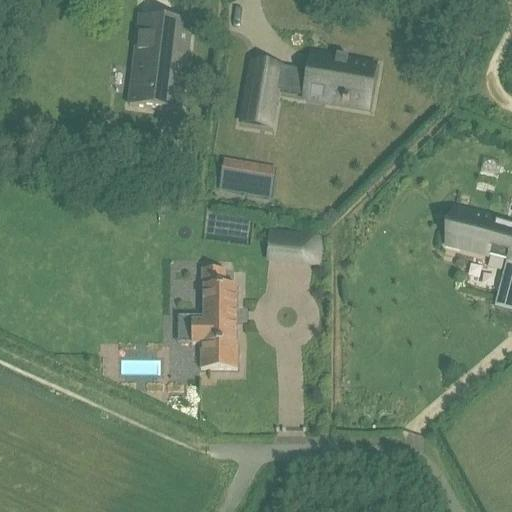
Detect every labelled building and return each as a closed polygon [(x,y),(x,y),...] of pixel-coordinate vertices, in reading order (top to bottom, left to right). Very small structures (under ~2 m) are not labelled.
[(140,17),(129,106),(180,113),(191,24),(140,17)] [(331,67),(311,63),(308,77),(277,71),(275,82),(251,78),(243,123),(268,127),(275,91),(306,97),(308,85),(327,89),(325,101),(367,108),(374,68),(347,64),(348,58),(346,58),(346,59),(338,58),(338,56),(337,56),(336,62),(332,61),(331,67)] [(127,132),(123,162),(155,167),(157,158),(160,137),(127,132)] [(501,163),(483,158),(480,171),(498,175),(501,163)] [(246,193),(250,167),(224,163),(220,188),(246,193)] [(511,225),(469,214),(459,250),(489,258),(507,262),(505,271),(510,272),(505,291),(500,290),(495,308),(511,312),(511,225)] [(299,238),(297,259),(312,260),(314,240),(299,238)] [(201,345),(201,348),(201,354),(200,371),(237,371),(237,344),(235,343),(236,287),(225,287),(225,271),(202,271),(202,288),(204,288),(204,323),(192,323),(191,345),(201,345)]
